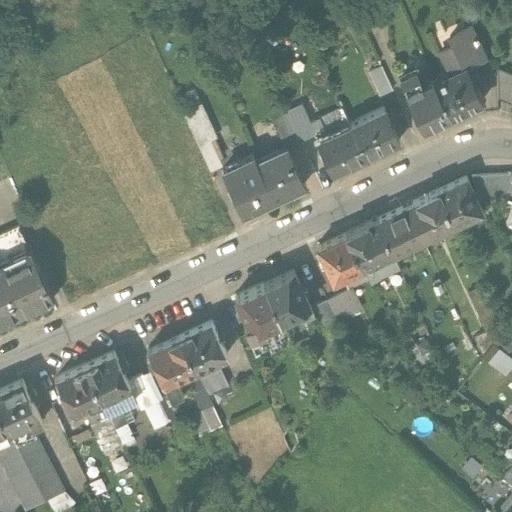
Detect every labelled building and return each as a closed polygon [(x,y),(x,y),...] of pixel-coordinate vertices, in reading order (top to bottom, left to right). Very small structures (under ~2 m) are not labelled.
[(357,0),(354,6),(364,27),(386,17),(377,0),(357,0)] [(439,49),(450,71),(433,79),(450,114),(482,100),(466,65),(484,56),(475,37),(477,36),(476,33),(473,34),(469,25),(448,34),(452,43),(439,49)] [(380,64),(367,70),(378,93),(391,87),(380,64)] [(497,96),(511,102),(511,98),(511,74),(496,68),(497,96)] [(421,127),(450,114),(433,79),(422,84),(416,69),(399,77),(421,127)] [(208,165),(220,160),(206,129),(213,126),(200,99),(181,107),(208,165)] [(294,142),(310,134),(295,102),(272,113),(286,143),(294,142)] [(349,121),(350,123),(364,153),(398,137),(383,105),(349,121)] [(331,168),(364,153),(350,123),(327,133),(327,132),(316,136),(331,168)] [(286,143),(256,157),(274,195),(304,181),(286,143)] [(242,210),(274,195),(256,157),(254,152),(222,167),(242,210)] [(511,173),(471,173),(476,185),(479,192),(481,196),(503,195),(510,179),(511,173)] [(464,175),(435,189),(451,224),(481,210),(473,194),(479,192),(476,185),(471,188),(464,175)] [(511,199),(511,180),(510,179),(503,195),(501,200),(510,204),(511,199)] [(169,197),(189,235),(220,220),(200,181),(169,197)] [(435,189),(405,203),(422,238),(451,224),(435,189)] [(405,203),(375,216),(391,251),(410,243),(422,238),(405,203)] [(375,216),(345,229),(361,266),(391,251),(375,216)] [(0,230),(0,258),(29,245),(18,222),(0,230)] [(342,275),(361,266),(345,229),(317,243),(334,279),(342,275)] [(410,243),(391,251),(396,262),(415,253),(410,243)] [(29,245),(0,258),(0,268),(20,311),(53,296),(29,245)] [(391,251),(361,266),(368,280),(377,275),(379,280),(399,270),(396,262),(391,251)] [(348,289),(368,280),(361,266),(342,275),(348,289)] [(294,267),(264,280),(280,315),(297,307),(310,302),(302,286),(308,283),(303,273),(297,275),(294,267)] [(0,320),(20,311),(0,268),(0,320)] [(252,329),(280,315),(264,280),(236,293),(239,301),(234,304),(239,315),(245,312),(249,323),(252,329)] [(348,289),(326,299),(335,320),(358,310),(348,289)] [(315,313),(310,302),(297,307),(302,319),(315,313)] [(266,342),(271,352),(293,342),(280,315),(252,329),(249,323),(244,325),(255,347),(266,342)] [(178,332),(202,382),(207,392),(227,382),(215,358),(227,352),(220,336),(226,333),(221,324),(216,326),(212,317),(178,332)] [(170,397),(191,387),(202,382),(178,332),(147,347),(150,355),(145,357),(150,369),(156,366),(169,395),(170,397)] [(113,350),(84,363),(99,398),(106,411),(124,403),(135,398),(127,380),(122,369),(128,366),(124,356),(117,359),(113,350)] [(80,407),(99,398),(84,363),(57,376),(60,384),(55,386),(61,398),(66,395),(73,410),(80,407)] [(150,369),(142,373),(165,424),(176,419),(166,396),(169,395),(156,366),(150,369)] [(142,373),(127,380),(135,398),(140,409),(143,407),(154,429),(165,424),(142,373)] [(22,378),(0,388),(0,414),(11,436),(30,428),(41,423),(31,399),(37,396),(32,386),(26,389),(22,378)] [(221,424),(207,392),(202,382),(191,387),(201,409),(191,414),(201,434),(221,424)] [(123,449),(114,430),(106,411),(99,398),(80,407),(104,458),(123,449)] [(124,403),(106,411),(114,430),(132,422),(124,403)] [(492,420),(511,435),(511,424),(498,413),(492,420)] [(0,441),(11,436),(0,414),(0,441)] [(30,428),(11,436),(46,505),(49,511),(64,511),(76,506),(65,494),(30,428)] [(0,462),(25,511),(31,511),(46,505),(11,436),(0,441),(0,462)] [(511,461),(500,477),(511,486),(511,461)] [(511,511),(511,496),(499,511),(511,511)]
